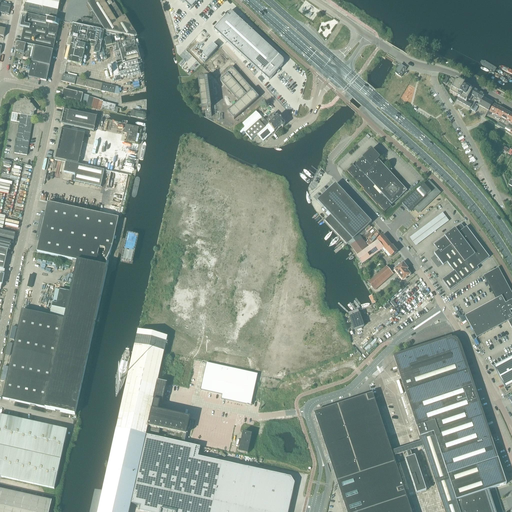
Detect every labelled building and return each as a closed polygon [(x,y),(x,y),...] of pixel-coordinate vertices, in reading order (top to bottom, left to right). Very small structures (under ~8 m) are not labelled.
[(26,0),(24,12),(56,19),(60,0),(26,0)] [(83,23),(82,27),(105,31),(134,38),(137,36),(125,17),(123,18),(112,0),(95,0),(88,5),(94,15),(93,21),(81,18),(80,23),(83,23)] [(182,0),(192,8),(199,0),(182,0)] [(0,12),(9,15),(11,6),(0,3),(0,12)] [(231,10),(214,29),(270,80),(284,65),(285,63),(285,61),(284,59),(283,58),(231,10)] [(24,28),(23,33),(55,41),(60,22),(27,14),(26,18),(23,17),(22,20),(21,19),(20,24),(21,24),(20,27),(24,28)] [(105,31),(82,27),(81,26),(82,25),(80,25),(80,26),(73,25),(70,39),(69,38),(67,46),(70,47),(67,63),(81,66),(85,47),(87,48),(88,42),(91,43),(90,46),(93,46),(93,43),(95,44),(93,53),(100,54),(101,45),(104,35),(110,37),(106,38),(108,43),(105,44),(106,49),(113,48),(114,53),(118,66),(104,70),(106,78),(109,77),(110,77),(110,80),(115,78),(116,82),(141,76),(137,62),(140,61),(137,47),(139,46),(137,40),(134,40),(134,38),(111,33),(105,32),(105,31)] [(20,44),(35,47),(53,51),(55,41),(23,33),(20,44)] [(17,43),(16,48),(15,52),(24,54),(23,58),(32,60),(35,47),(17,43)] [(200,57),(199,58),(205,63),(218,48),(212,43),(212,44),(212,45),(211,45),(210,46),(208,48),(207,50),(205,52),(203,54),(202,54),(201,56),(200,57)] [(53,51),(35,47),(28,78),(34,79),(46,82),(53,51)] [(401,77),(406,68),(401,65),(396,74),(401,77)] [(220,80),(239,102),(227,112),(234,120),(236,118),(257,100),(257,99),(259,98),(243,80),(232,67),(226,73),(227,74),(220,80)] [(62,82),(74,85),(76,78),(63,75),(62,82)] [(76,85),(100,91),(102,84),(78,78),(76,85)] [(198,80),(202,110),(206,109),(207,117),(211,117),(210,109),(211,109),(207,79),(198,80)] [(457,101),(464,105),(466,102),(473,90),(471,89),(472,88),(467,85),(466,86),(464,84),(465,84),(458,81),(456,82),(456,81),(452,89),(451,89),(450,93),(458,98),(457,101)] [(101,91),(114,94),(115,87),(103,84),(101,91)] [(475,100),(476,101),(480,92),(473,89),(468,99),(470,100),(472,97),(476,99),(475,100)] [(61,99),(81,104),(83,94),(63,90),(61,99)] [(481,101),(483,98),(485,95),(480,92),(476,101),(477,101),(478,100),(481,101)] [(81,104),(98,108),(100,100),(94,99),(94,98),(83,95),(81,104)] [(21,115),(16,145),(14,154),(27,156),(33,117),(34,117),(33,117),(35,109),(32,104),(30,104),(31,101),(28,101),(26,98),(23,100),(20,100),(19,102),(17,102),(13,105),(12,113),(11,113),(21,115)] [(479,106),(489,111),(490,109),(489,109),(492,104),(483,98),(480,103),(479,106)] [(67,102),(64,101),(58,100),(56,108),(63,110),(64,108),(66,108),(67,102)] [(114,112),(114,113),(117,113),(118,108),(115,107),(115,106),(103,102),(101,109),(114,112)] [(489,112),(496,116),(501,108),(494,104),(491,110),(490,109),(489,111),(490,112),(489,112)] [(147,111),(129,108),(128,116),(130,117),(130,118),(142,121),(144,121),(147,119),(148,117),(148,114),(147,113),(147,111)] [(267,116),(260,108),(256,111),(256,112),(236,129),(243,136),(245,134),(251,140),(257,135),(263,142),(274,132),(265,122),(263,120),(267,116)] [(496,116),(503,120),(508,112),(501,108),(496,116)] [(61,124),(94,131),(94,129),(97,117),(64,110),(61,124)] [(503,120),(510,124),(511,120),(511,114),(508,112),(503,120)] [(274,113),(265,122),(274,132),(275,132),(274,132),(281,126),(282,127),(283,127),(285,126),(285,125),(284,123),(274,113)] [(126,141),(129,142),(135,143),(138,128),(125,125),(124,133),(127,134),(126,141)] [(53,159),(66,161),(78,164),(81,152),(85,134),(60,129),(53,159)] [(407,191),(377,160),(378,159),(379,159),(371,150),(371,151),(355,166),(356,166),(355,167),(352,165),(353,166),(347,171),(364,190),(363,190),(377,205),(378,205),(384,212),(390,206),(391,207),(390,206),(391,205),(392,205),(407,191)] [(74,182),(101,188),(104,171),(66,162),(64,172),(75,175),(74,182)] [(402,205),(410,213),(414,209),(418,213),(439,193),(429,183),(425,187),(423,185),(402,205)] [(359,234),(371,223),(335,184),(317,201),(330,215),(324,221),(346,245),(359,234)] [(109,261),(115,231),(118,219),(48,203),(45,215),(41,215),(36,239),(40,240),(37,252),(78,261),(71,293),(60,290),(56,308),(67,311),(64,320),(22,311),(3,399),(45,408),(45,409),(75,415),(95,326),(109,261)] [(434,254),(440,261),(443,266),(447,263),(454,272),(442,281),(450,291),(479,269),(477,267),(489,258),(465,228),(464,229),(461,224),(434,245),(438,251),(434,254)] [(0,240),(13,243),(15,234),(0,230),(0,240)] [(376,241),(377,242),(383,249),(390,257),(392,255),(393,256),(397,253),(383,235),(376,241)] [(359,236),(348,243),(358,256),(368,248),(366,245),(366,244),(364,241),(364,242),(359,236)] [(383,249),(377,242),(368,248),(358,256),(356,257),(362,265),(383,249)] [(0,248),(0,269),(4,270),(8,251),(0,248)] [(399,278),(400,278),(403,281),(410,275),(405,268),(406,267),(403,263),(394,270),(398,276),(397,278),(398,279),(399,278)] [(368,283),(373,289),(391,273),(386,267),(368,283)] [(511,327),(511,356),(493,366),(505,388),(511,383),(511,301),(511,300),(511,295),(498,269),(495,271),(484,276),(496,299),(465,316),(464,316),(477,339),(477,338),(508,321),(511,327)] [(404,311),(409,319),(432,300),(431,298),(426,291),(422,286),(422,285),(420,283),(409,292),(392,306),(399,315),(404,311)] [(359,314),(349,318),(354,330),(364,327),(359,314)] [(138,332),(116,429),(146,436),(147,431),(159,433),(160,429),(168,431),(166,438),(184,442),(189,419),(160,412),(161,410),(161,409),(161,408),(160,407),(159,406),(158,406),(159,403),(160,403),(161,403),(162,403),(162,402),(163,401),(166,384),(158,382),(168,339),(138,332)] [(461,346),(460,345),(459,343),(459,342),(458,342),(458,341),(457,341),(457,340),(456,339),(455,339),(454,339),(453,339),(452,339),(451,337),(393,357),(422,443),(423,447),(436,487),(444,511),(459,511),(456,501),(448,475),(441,456),(491,439),(475,391),(466,364),(461,346)] [(206,364),(200,390),(222,395),(221,399),(233,402),(234,397),(249,401),(252,401),(258,374),(206,364)] [(314,413),(346,511),(410,511),(393,457),(391,453),(372,394),(314,413)] [(0,446),(61,460),(67,431),(0,415),(0,446)] [(102,492),(100,503),(129,509),(131,504),(140,506),(139,511),(142,511),(210,511),(218,477),(220,470),(222,462),(198,457),(200,448),(200,447),(146,436),(116,429),(102,492)] [(239,452),(246,454),(250,434),(244,433),(239,452)] [(491,439),(441,456),(448,475),(498,459),(491,439)] [(391,453),(393,457),(423,447),(422,443),(391,453)] [(61,460),(0,446),(0,477),(54,489),(61,460)] [(415,456),(405,459),(416,494),(426,491),(415,456)] [(506,485),(498,459),(448,475),(456,501),(506,485)] [(218,477),(210,511),(288,511),(295,484),(291,477),(232,464),(232,465),(222,462),(220,470),(218,477)] [(0,511),(49,511),(52,501),(0,489),(0,511)] [(485,492),(458,501),(461,511),(492,511),(488,499),(485,492)] [(128,511),(129,509),(100,503),(97,511),(128,511)]
